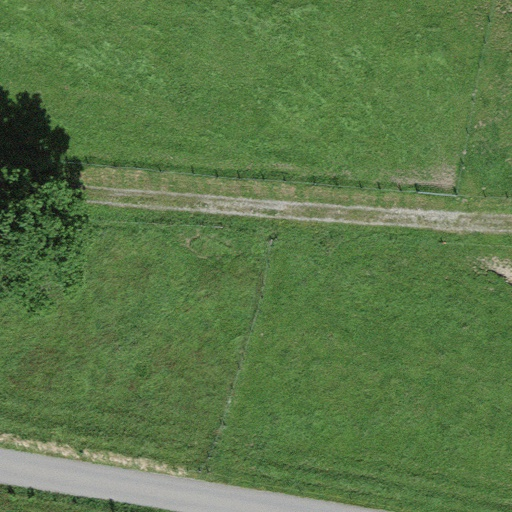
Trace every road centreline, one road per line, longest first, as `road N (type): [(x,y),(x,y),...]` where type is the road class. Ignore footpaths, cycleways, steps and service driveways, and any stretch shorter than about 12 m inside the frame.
road 1 (track): [(511,219),(97,199),(0,184)]
road 2 (unclassified): [(0,458),(295,511)]
